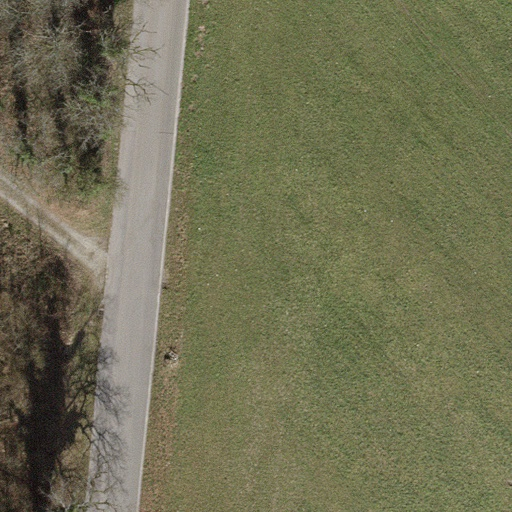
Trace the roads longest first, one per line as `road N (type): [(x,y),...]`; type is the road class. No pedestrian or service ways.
road 1 (unclassified): [(164,0),(113,511)]
road 2 (track): [(135,289),(0,184)]
